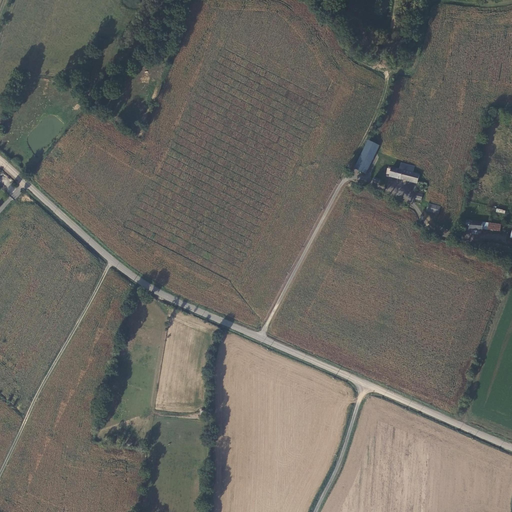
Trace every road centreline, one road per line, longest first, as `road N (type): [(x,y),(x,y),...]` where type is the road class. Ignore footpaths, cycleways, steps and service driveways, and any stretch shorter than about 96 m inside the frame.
road 1 (unclassified): [(259,338),(348,177),(410,201),(424,222),(455,238)]
road 2 (unclassified): [(112,259),(0,470)]
road 3 (tertiary): [(112,259),(171,299),(259,338)]
road 4 (tertiary): [(364,383),(511,448)]
road 5 (tertiary): [(0,159),(112,259)]
road 6 (track): [(342,182),(384,91),(386,75),(361,63)]
road 7 (unclassified): [(364,383),(314,511)]
